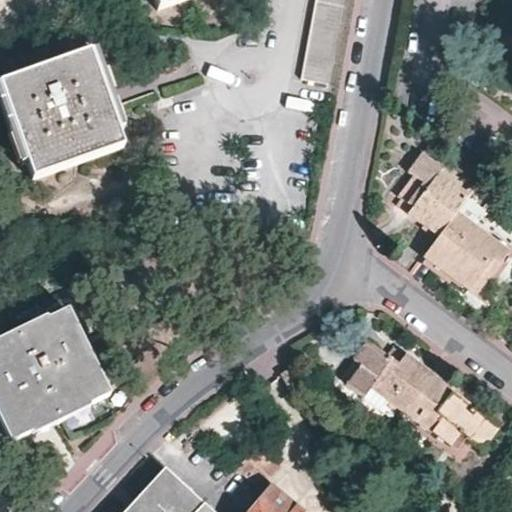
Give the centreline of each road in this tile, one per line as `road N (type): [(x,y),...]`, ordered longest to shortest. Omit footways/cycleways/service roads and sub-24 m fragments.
road 1 (residential): [(69,511),(159,417),(293,313),(334,251)]
road 2 (residential): [(334,251),(382,0)]
road 3 (residential): [(511,382),(334,251)]
